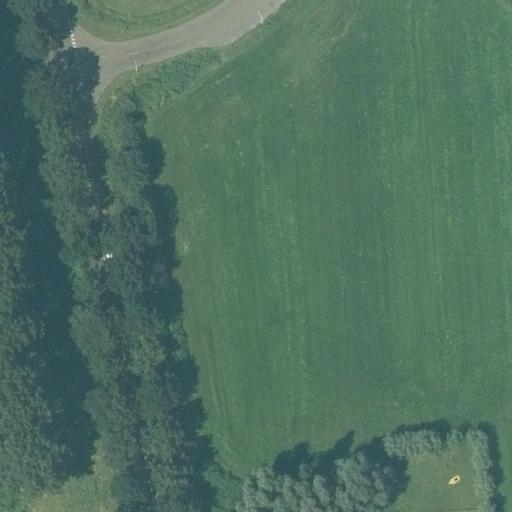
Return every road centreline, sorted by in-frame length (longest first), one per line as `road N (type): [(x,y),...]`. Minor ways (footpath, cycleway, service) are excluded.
road 1 (tertiary): [(152,511),(64,72)]
road 2 (unclassified): [(64,72),(182,41),(247,0)]
